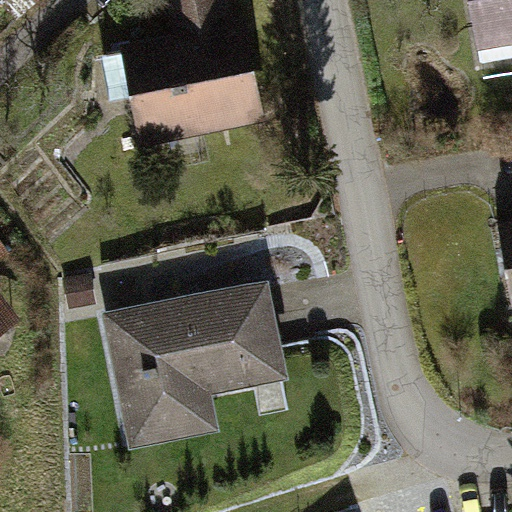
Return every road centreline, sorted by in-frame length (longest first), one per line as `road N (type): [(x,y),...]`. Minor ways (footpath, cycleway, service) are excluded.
road 1 (residential): [(511,462),(458,467),(416,431),(324,0)]
road 2 (track): [(437,449),(411,473),(273,511)]
